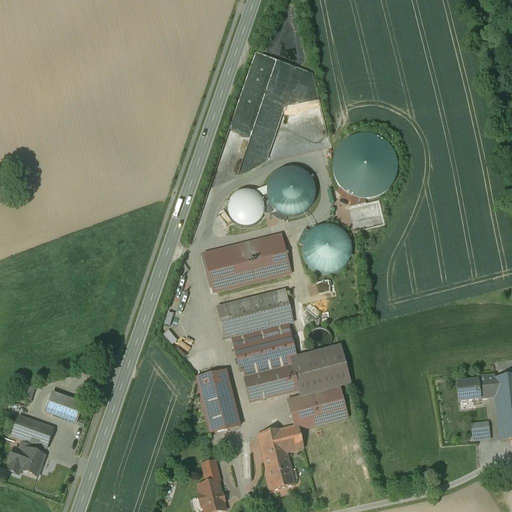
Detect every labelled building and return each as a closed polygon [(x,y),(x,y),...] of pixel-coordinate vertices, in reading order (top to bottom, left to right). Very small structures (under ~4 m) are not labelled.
[(275,73),(259,125),(271,128),(268,136),(277,139),(296,80),(275,73)] [(367,197),(395,193),(400,170),(396,141),(370,135),(344,139),(338,164),(342,191),(367,197)] [(271,191),(284,217),(300,216),(320,206),(318,185),(309,167),(292,168),(275,176),(276,183),(271,185),(271,191)] [(267,189),(254,194),(258,197),(261,199),(263,203),(265,209),(264,216),(275,212),(272,209),(271,207),(269,205),(268,202),(267,197),(267,192),(267,189)] [(305,243),(308,243),(313,274),(356,267),(349,224),(303,231),(305,243)] [(204,256),(213,294),(291,275),(282,237),(204,256)] [(180,279),(174,297),(179,299),(185,281),(180,279)] [(320,293),(333,291),(331,282),(318,284),(320,293)] [(288,325),(293,324),(285,292),(217,309),(225,341),(231,340),(288,325)] [(243,373),(296,359),(288,325),(231,340),(240,373),(243,373)] [(166,336),(174,346),(181,340),(172,330),(166,336)] [(319,353),(323,353),(327,351),(329,349),(331,346),(332,342),(331,339),(330,336),(328,333),(325,331),(322,330),(318,330),(315,330),(312,332),(310,335),(308,338),(308,342),(308,345),(310,348),(312,351),(315,353),(319,353)] [(296,359),(243,373),(245,381),(244,382),(250,405),(298,392),(299,399),(340,388),(350,385),(340,348),(327,351),(323,353),(319,353),(296,359)] [(226,373),(196,380),(200,396),(210,436),(240,428),(226,373)] [(477,380),(477,383),(478,383),(479,388),(493,387),(493,380),(494,380),(493,378),(477,380)] [(511,378),(494,380),(493,380),(493,387),(495,399),(500,443),(511,442),(511,378)] [(458,403),(495,399),(493,387),(479,388),(478,383),(477,383),(456,385),(458,403)] [(18,400),(30,404),(36,388),(23,384),(18,400)] [(258,437),(263,458),(286,453),(287,455),(304,451),(299,432),(348,420),(340,388),(299,399),(287,402),(294,428),(258,437)] [(52,394),(45,415),(76,426),(83,405),(52,394)] [(20,407),(18,412),(32,416),(33,410),(20,407)] [(39,448),(47,450),(54,432),(18,419),(12,438),(31,445),(39,448)] [(486,424),(470,425),(472,442),(488,440),(486,424)] [(21,473),(37,479),(45,458),(37,455),(39,448),(31,445),(29,448),(22,445),(17,459),(12,457),(7,473),(19,477),(21,473)] [(286,453),(263,458),(271,493),(294,487),(287,455),(286,453)] [(202,467),(207,486),(218,483),(217,479),(219,479),(215,464),(202,467)] [(204,511),(225,511),(223,504),(225,504),(223,496),(221,497),(218,483),(207,486),(198,488),(200,497),(199,497),(202,510),(204,509),(204,511)]
